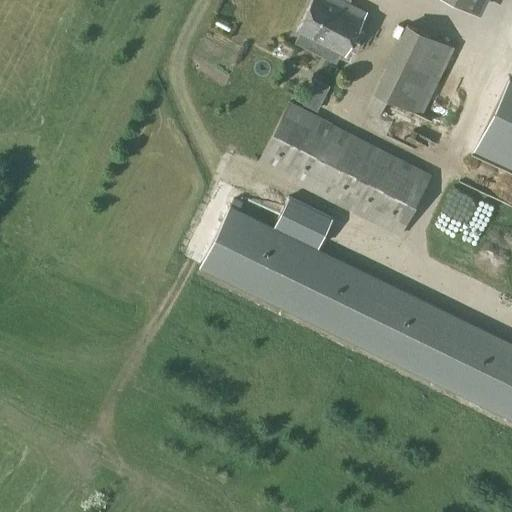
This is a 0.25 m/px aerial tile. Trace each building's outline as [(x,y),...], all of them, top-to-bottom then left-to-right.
[(344,55),(365,11),(343,0),(311,0),(296,31),(299,32),(294,42),(336,63),(341,53),(344,55)] [(452,0),(475,10),(479,0),(452,0)] [(511,271),(511,18),(413,272),(428,283),(439,291),(486,310),(490,301),(511,271)] [(422,114),(454,47),(405,23),(372,92),(373,93),(365,110),(423,138),(432,119),(422,114)] [(307,96),(304,103),(316,109),(320,102),(307,96)] [(399,235),(431,174),(288,101),(257,163),(399,235)] [(511,348),(343,265),(237,213),(228,209),(200,265),(511,416),(511,348)]
